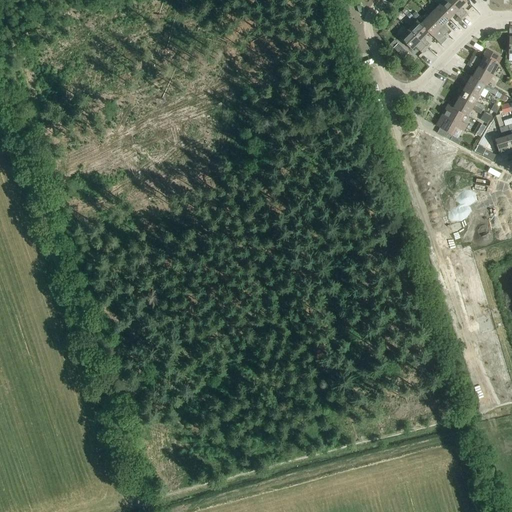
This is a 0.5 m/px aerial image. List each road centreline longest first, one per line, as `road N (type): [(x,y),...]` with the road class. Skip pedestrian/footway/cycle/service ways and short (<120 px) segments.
road 1 (track): [(150,511),(0,61)]
road 2 (residential): [(511,16),(478,26),(425,81),(397,86),(387,80),(368,31),(381,0)]
